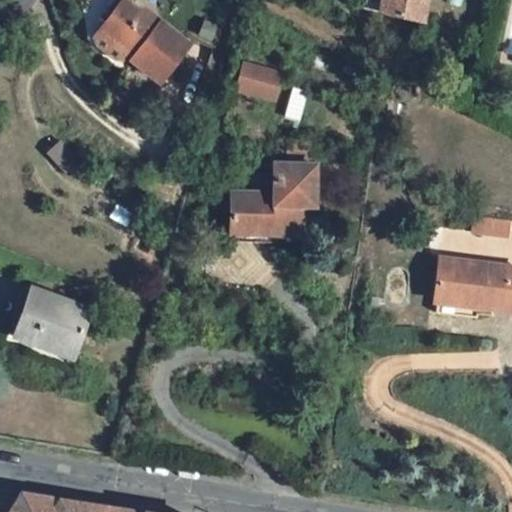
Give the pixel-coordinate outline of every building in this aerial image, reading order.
[(159,41),(96,0),(91,0),(71,31),(106,54),(102,59),(134,80),(159,41)] [(349,0),(345,25),(387,33),(393,0),(349,0)] [(71,31),(67,36),(102,59),(106,54),(71,31)] [(275,101),(284,70),(242,58),(233,89),(275,101)] [(244,232),(274,234),(276,194),(290,196),(293,152),(259,150),(257,182),(203,178),(201,212),(245,214),(244,232)] [(245,214),(201,212),(200,229),(244,232),(245,214)] [(472,238),(511,238),(511,217),(472,217),(472,238)] [(406,294),(412,294),(411,299),(449,306),(449,310),(499,320),(508,271),(415,253),(406,294)] [(23,292),(5,338),(63,360),(81,312),(23,292)] [(411,299),(408,311),(447,318),(449,310),(449,306),(411,299)] [(84,511),(89,505),(16,492),(3,511),(84,511)]
